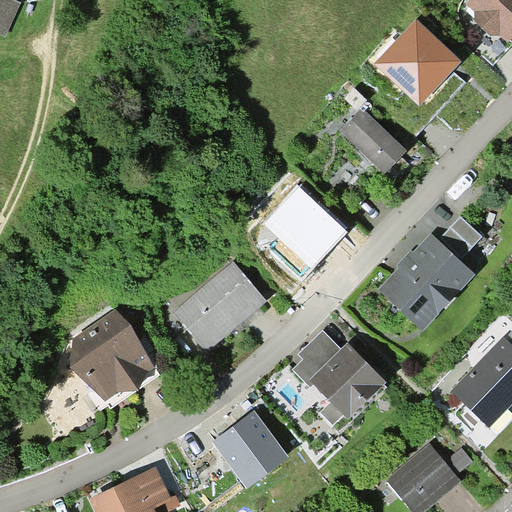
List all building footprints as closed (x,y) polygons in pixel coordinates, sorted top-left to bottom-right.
[(15,0),(0,0),(0,33),(6,36),(22,3),(15,0)] [(511,38),(511,0),(469,0),(467,3),(475,11),(476,20),(491,35),(500,34),(509,42),(511,38)] [(461,60),(416,18),(375,62),(420,104),(461,60)] [(362,106),(340,130),(384,173),(407,149),(362,106)] [(293,195),(267,221),(285,238),(277,246),(304,274),(338,240),(293,195)] [(461,215),(441,237),(463,257),(484,235),(461,215)] [(431,231),(379,288),(424,330),(477,273),(431,231)] [(234,260),(173,311),(207,351),(268,299),(234,260)] [(116,308),(72,340),(71,367),(106,401),(120,391),(138,389),(149,371),(156,366),(131,324),(116,308)] [(310,379),(342,347),(323,328),(298,353),(303,359),(293,368),(311,387),(315,383),(310,379)] [(511,341),(505,335),(451,389),(490,427),(511,404),(511,341)] [(310,379),(315,383),(331,400),(345,414),(349,418),(388,381),(349,341),(342,347),(310,379)] [(345,414),(331,400),(320,412),(334,425),(345,414)] [(246,417),(202,442),(234,496),(277,471),(246,417)] [(431,442),(386,479),(413,511),(425,511),(463,481),(458,475),(446,461),(431,442)] [(463,447),(446,461),(458,475),(474,461),(463,447)] [(174,499),(157,465),(90,497),(97,511),(156,511),(155,508),(174,499)]
